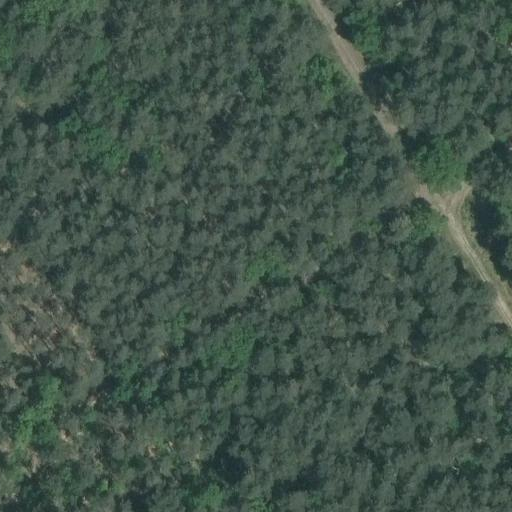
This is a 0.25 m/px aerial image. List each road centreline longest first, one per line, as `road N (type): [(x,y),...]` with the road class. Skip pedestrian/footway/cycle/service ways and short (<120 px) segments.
road 1 (track): [(434,199),(316,0)]
road 2 (track): [(511,324),(434,199)]
